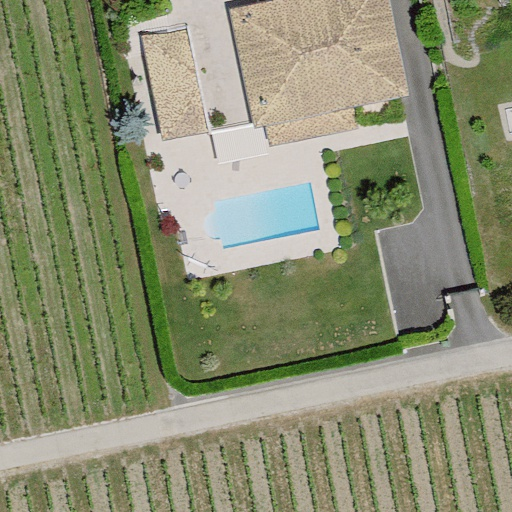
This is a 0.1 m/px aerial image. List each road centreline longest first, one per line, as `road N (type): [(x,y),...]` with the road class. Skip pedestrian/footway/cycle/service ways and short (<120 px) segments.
road 1 (residential): [(181,419),(511,353)]
road 2 (track): [(0,457),(181,419)]
